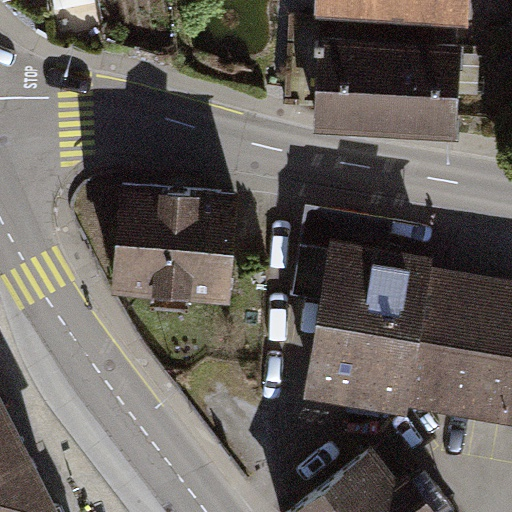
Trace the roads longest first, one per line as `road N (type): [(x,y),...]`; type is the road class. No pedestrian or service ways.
road 1 (secondary): [(0,98),(122,111),(511,193)]
road 2 (secondary): [(205,511),(36,283),(0,217)]
